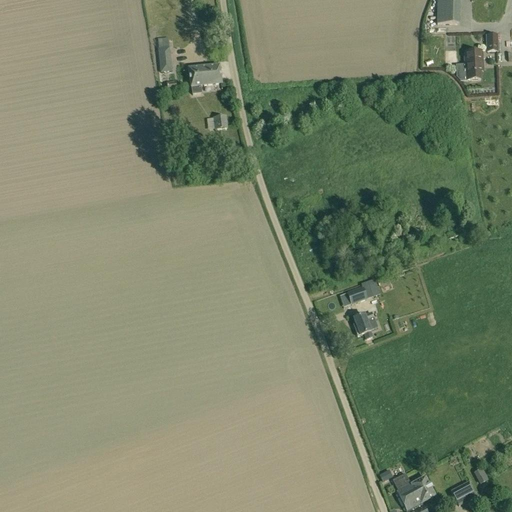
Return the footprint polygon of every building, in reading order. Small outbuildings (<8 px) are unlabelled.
[(434,0),(435,21),(451,21),(451,0),(434,0)] [(155,37),(156,46),(166,46),(166,37),(155,37)] [(488,53),(498,53),(498,37),(488,37),(488,53)] [(172,72),(169,48),(158,49),(160,74),(172,72)] [(468,74),(469,82),(481,82),(481,73),(483,73),(482,53),(465,54),(466,74),(468,74)] [(220,68),(189,71),(191,89),(192,96),(201,96),(201,86),(222,84),(220,68)] [(176,83),(166,85),(167,93),(177,91),(176,83)] [(227,119),(214,120),(215,132),(228,131),(227,119)] [(363,290),(348,295),(352,307),(367,301),(373,300),(369,288),(363,290)] [(372,315),(365,317),(354,321),(356,326),(354,327),(358,338),(360,337),(360,338),(364,336),(366,342),(373,339),(367,323),(374,320),(372,315)] [(481,485),(489,481),(485,474),(477,478),(481,485)] [(406,511),(409,511),(418,508),(436,499),(426,479),(397,494),(406,511)] [(469,483),(450,493),(458,508),(477,499),(469,483)]
